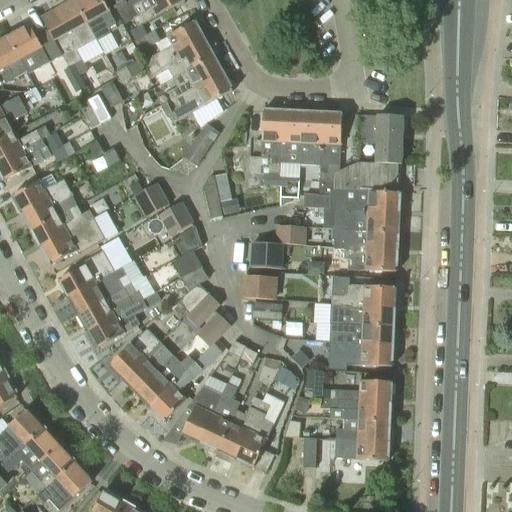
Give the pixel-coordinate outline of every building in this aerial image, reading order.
[(76,0),(75,1),(96,41),(97,40),(98,43),(112,35),(109,29),(116,26),(102,0),(76,0)] [(109,0),(115,10),(126,4),(123,0),(109,0)] [(134,7),(140,3),(138,0),(123,0),(126,4),(129,9),(134,7)] [(146,0),(140,3),(134,7),(139,16),(133,19),(138,28),(128,33),(134,43),(152,34),(146,24),(184,3),(181,0),(147,0),(146,0)] [(69,69),(74,66),(83,61),(77,51),(96,41),(75,1),(58,10),(59,12),(54,15),(57,20),(46,26),(46,27),(62,57),(69,69)] [(131,14),(129,9),(126,4),(115,10),(120,20),(131,14)] [(149,71),(204,40),(195,23),(167,38),(172,47),(144,62),(149,71)] [(27,73),(27,75),(62,57),(46,27),(34,34),(30,28),(26,30),(24,28),(7,37),(21,62),(27,73)] [(152,34),(134,43),(140,53),(161,41),(155,32),(152,34)] [(0,74),(6,85),(27,73),(21,62),(7,37),(0,41),(0,74)] [(174,80),(214,58),(204,40),(149,71),(153,78),(168,70),(173,79),(174,80)] [(125,47),(130,56),(137,52),(133,44),(125,47)] [(168,104),(223,75),(214,58),(174,80),(173,79),(172,80),(176,89),(164,95),(168,104)] [(121,84),(143,73),(138,62),(135,63),(133,60),(129,62),(129,61),(120,66),(120,67),(117,69),(118,72),(116,74),(121,84)] [(70,83),(80,77),(74,66),(69,69),(64,72),(70,83)] [(223,75),(168,104),(172,111),(177,121),(192,113),(213,103),(233,92),(223,75)] [(80,77),(70,83),(76,94),(87,89),(80,77)] [(123,103),(112,83),(99,89),(111,110),(123,103)] [(0,118),(23,106),(18,97),(0,106),(0,118)] [(88,102),(101,126),(111,120),(98,97),(88,102)] [(90,131),(101,126),(88,102),(78,108),(90,131)] [(30,103),(24,106),(28,113),(34,110),(30,103)] [(166,117),(168,116),(173,114),(173,113),(172,111),(168,104),(162,107),(166,117)] [(0,140),(14,133),(9,124),(27,114),(23,106),(0,118),(0,140)] [(280,178),(283,113),(263,112),(261,159),(250,158),(249,174),(264,175),(263,187),(281,188),(282,178),(280,178)] [(300,166),(303,114),(283,113),(280,178),(282,178),(299,179),(300,166)] [(320,167),(322,115),(303,114),(300,166),(320,167)] [(334,174),(340,172),(341,147),(342,116),(322,115),(320,167),(321,167),(319,184),(333,185),(334,174)] [(375,165),(395,166),(401,166),(403,118),(378,117),(377,118),(361,117),(360,144),(375,145),(375,164),(375,165)] [(184,161),(196,168),(219,134),(206,126),(184,161)] [(0,163),(42,141),(50,136),(45,127),(18,142),(14,133),(0,140),(0,163)] [(54,135),(42,141),(48,151),(59,145),(54,135)] [(42,141),(0,163),(0,175),(4,183),(44,162),(39,152),(46,148),(42,141)] [(58,162),(69,156),(63,146),(53,152),(58,162)] [(113,148),(103,154),(109,164),(119,158),(113,148)] [(375,165),(375,164),(359,163),(340,172),(334,174),(333,185),(333,192),(336,192),(336,191),(357,192),(357,193),(394,194),(395,166),(375,165)] [(214,178),(222,216),(240,213),(238,201),(231,202),(226,176),(214,178)] [(222,216),(214,178),(208,179),(204,188),(205,194),(211,221),(223,219),(222,216)] [(22,215),(69,189),(64,182),(46,192),(41,182),(12,198),(22,215)] [(138,183),(129,187),(134,197),(143,192),(138,183)] [(333,192),(333,185),(319,184),(319,197),(330,198),(330,210),(335,210),(335,211),(399,214),(400,195),(394,194),(357,193),(336,192),(333,192)] [(157,185),(139,195),(133,199),(146,220),(169,206),(157,185)] [(31,232),(77,207),(72,198),(73,197),(69,189),(22,215),(31,232)] [(330,198),(319,197),(304,197),(304,209),(317,210),(330,210),(330,198)] [(182,204),(164,214),(158,217),(170,238),(193,225),(182,204)] [(41,250),(95,220),(90,211),(82,216),(77,207),(31,232),(41,250)] [(398,234),(399,214),(335,211),(335,221),(346,222),(345,231),(345,232),(398,234)] [(95,220),(41,250),(50,267),(77,253),(78,256),(106,240),(95,220)] [(275,238),(275,246),(289,246),(305,247),(306,229),(283,227),(276,226),(275,238)] [(193,252),(194,253),(202,248),(195,229),(179,238),(181,242),(173,246),(180,259),(193,252)] [(335,240),(334,251),(397,254),(398,234),(345,232),(345,231),(336,230),(335,240)] [(68,299),(121,269),(132,263),(121,243),(83,264),(85,267),(59,282),(68,299)] [(289,246),(275,246),(253,244),(252,269),(282,271),(283,256),(289,256),(289,246)] [(397,274),(397,254),(334,251),(333,259),(345,260),(344,271),(397,274)] [(202,268),(194,253),(193,252),(180,259),(172,263),(182,280),(202,268)] [(202,268),(182,280),(189,291),(209,280),(202,268)] [(78,316),(125,290),(119,281),(126,277),(121,269),(68,299),(78,316)] [(277,279),(266,279),(246,277),(244,300),(276,302),(277,279)] [(88,333),(144,302),(139,293),(136,295),(131,286),(125,290),(78,316),(88,333)] [(191,316),(210,296),(199,286),(180,306),(189,315),(191,316)] [(330,306),(395,309),(396,289),(376,288),(348,287),(347,295),(343,295),(343,297),(330,296),(330,306)] [(191,316),(189,315),(186,318),(187,318),(182,323),(188,328),(190,326),(194,331),(193,333),(194,334),(220,307),(210,296),(191,316)] [(144,302),(88,333),(97,351),(115,341),(140,327),(134,316),(148,309),(144,302)] [(280,321),(281,307),(255,305),(254,319),(280,321)] [(395,309),(330,306),(329,324),(331,325),(331,326),(394,329),(395,309)] [(211,349),(214,346),(224,336),(231,328),(217,315),(197,336),(211,349)] [(393,349),(394,329),(331,326),(330,346),(393,349)] [(123,381),(160,344),(147,331),(132,345),(131,345),(109,367),(123,381)] [(240,360),(246,349),(235,343),(228,353),(240,360)] [(136,395),(174,358),(160,344),(123,381),(136,395)] [(196,365),(150,410),(164,424),(187,401),(186,400),(179,393),(188,384),(201,371),(208,368),(222,354),(214,346),(211,349),(195,364),(196,365)] [(392,368),(393,349),(330,346),(329,354),(347,355),(346,367),(360,368),(360,367),(392,368)] [(246,349),(240,360),(253,366),(258,356),(246,349)] [(299,350),(291,358),(302,369),(310,361),(299,350)] [(196,365),(195,364),(188,357),(180,365),(174,358),(136,395),(150,410),(196,365)] [(281,368),(274,381),(291,390),(297,378),(291,373),(289,372),(281,368)] [(307,371),(305,399),(321,399),(322,399),(323,391),(324,372),(307,371)] [(0,407),(18,398),(6,377),(0,380),(0,407)] [(327,401),(391,403),(391,384),(360,382),(359,392),(327,391),(327,400),(327,401)] [(218,453),(236,413),(236,412),(239,405),(231,401),(237,390),(227,386),(222,396),(200,444),(218,453)] [(222,396),(204,387),(176,425),(185,429),(182,436),(200,444),(222,396)] [(298,398),(295,410),(306,414),(310,402),(298,398)] [(236,461),(262,403),(253,399),(248,408),(250,409),(245,417),(236,413),(218,453),(236,461)] [(327,401),(327,400),(321,400),(320,410),(330,410),(329,420),(344,421),(390,423),(391,403),(327,401)] [(262,403),(236,461),(254,469),(265,475),(274,457),(262,451),(267,441),(266,440),(273,426),(263,421),(270,407),(262,403)] [(5,464),(43,429),(27,411),(0,435),(0,451),(0,459),(4,464),(5,464)] [(389,443),(390,423),(344,421),(344,430),(337,430),(336,441),(389,443)] [(300,423),(290,422),(284,438),(299,439),(300,423)] [(31,472),(59,447),(43,429),(5,464),(4,464),(0,467),(0,475),(6,482),(6,483),(10,480),(6,475),(21,461),(31,472)] [(304,439),(304,449),(303,469),(315,469),(316,440),(304,439)] [(388,463),(389,443),(336,441),(335,460),(388,463)] [(48,490),(76,464),(59,447),(31,472),(47,489),(48,490)] [(48,490),(47,489),(38,497),(45,504),(49,500),(60,511),(92,482),(76,464),(48,490)] [(120,511),(125,505),(104,492),(92,511),(120,511)]
